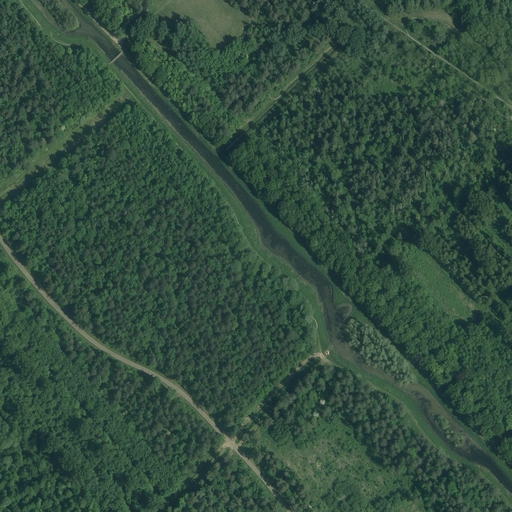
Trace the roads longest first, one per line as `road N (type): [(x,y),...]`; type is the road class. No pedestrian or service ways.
road 1 (unclassified): [(288,511),(194,404),(92,341),(0,238)]
road 2 (track): [(315,327),(299,291),(247,244),(222,194),(107,66)]
road 3 (track): [(511,507),(486,479),(441,454),(400,402),(323,356),(315,327)]
road 4 (track): [(349,41),(222,157)]
road 5 (track): [(421,373),(511,470)]
